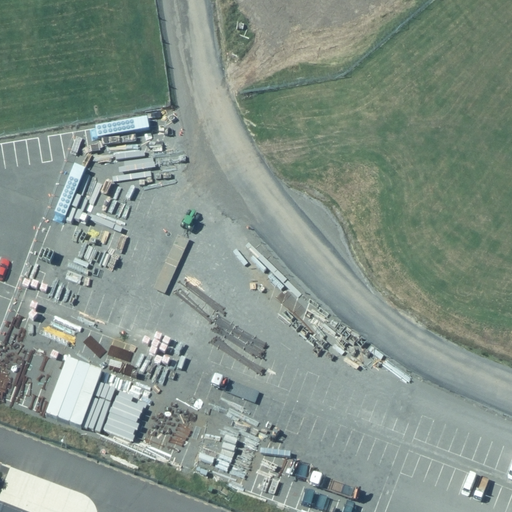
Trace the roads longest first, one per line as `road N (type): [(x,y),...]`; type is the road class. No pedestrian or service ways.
road 1 (track): [(194,0),(208,90),(272,205),(377,319),(511,391)]
road 2 (unclassified): [(182,511),(0,443)]
